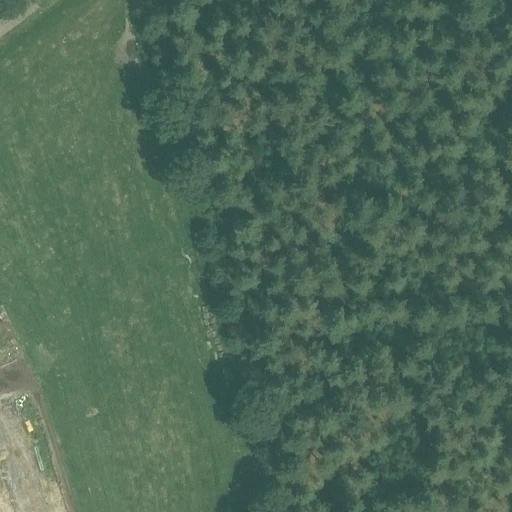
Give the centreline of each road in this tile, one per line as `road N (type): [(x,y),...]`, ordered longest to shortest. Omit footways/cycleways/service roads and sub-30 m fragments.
road 1 (track): [(151,5),(270,424),(275,511)]
road 2 (track): [(511,286),(237,300)]
